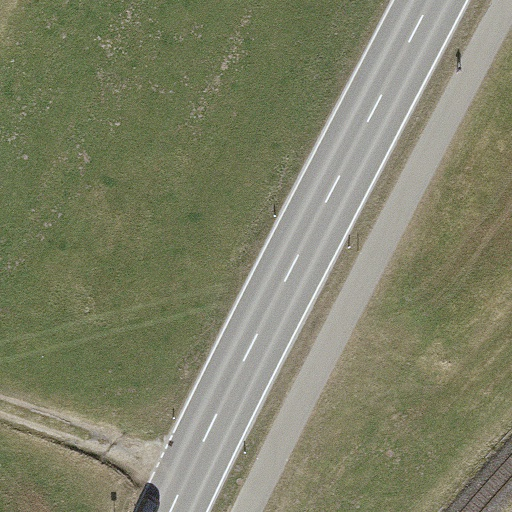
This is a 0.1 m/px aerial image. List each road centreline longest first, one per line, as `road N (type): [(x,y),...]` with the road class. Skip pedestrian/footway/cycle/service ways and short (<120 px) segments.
road 1 (secondary): [(172,511),(436,0)]
road 2 (track): [(187,475),(0,406)]
